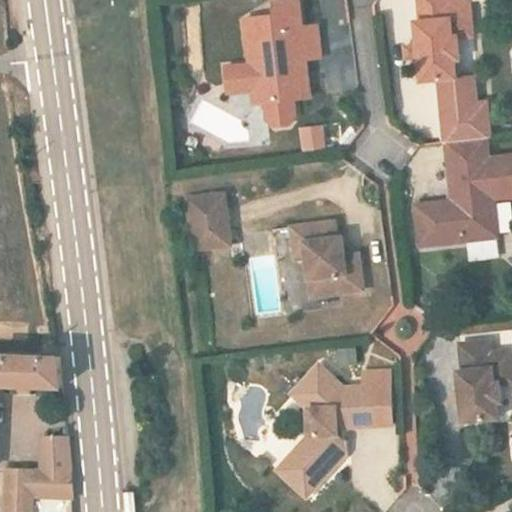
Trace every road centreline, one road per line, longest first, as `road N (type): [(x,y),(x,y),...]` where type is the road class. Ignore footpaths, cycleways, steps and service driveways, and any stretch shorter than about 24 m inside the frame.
road 1 (secondary): [(52,60),(101,511)]
road 2 (residential): [(376,173),(357,0)]
